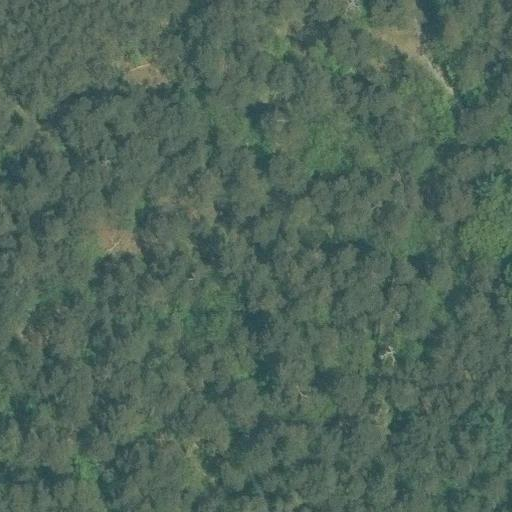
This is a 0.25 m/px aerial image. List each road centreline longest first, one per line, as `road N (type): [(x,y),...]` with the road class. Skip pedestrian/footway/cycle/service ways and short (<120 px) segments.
road 1 (track): [(211,511),(226,462),(189,388),(159,270),(156,109)]
road 2 (track): [(156,109),(366,0)]
